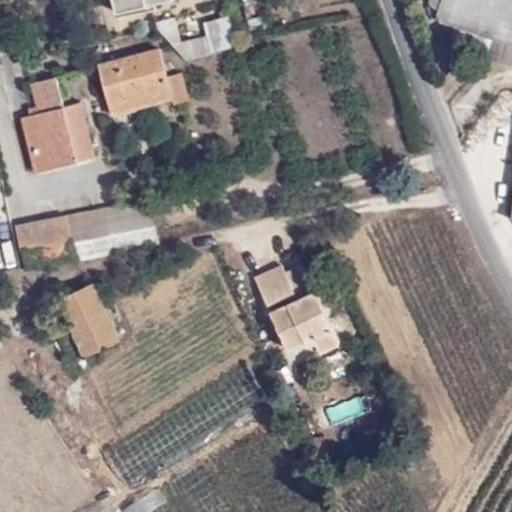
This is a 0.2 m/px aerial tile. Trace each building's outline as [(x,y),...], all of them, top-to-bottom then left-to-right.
[(114,0),(117,11),(163,0),(114,0)] [(462,27),(479,33),(511,45),(511,0),(441,0),(441,2),(437,12),(440,15),(441,19),(462,27)] [(158,24),(159,30),(187,60),(234,47),(227,18),(206,23),(207,29),(205,30),(207,36),(181,42),(176,20),(158,24)] [(462,27),(457,44),(474,50),(479,33),(462,27)] [(474,50),(511,63),(511,45),(479,33),(474,50)] [(160,48),(100,64),(110,104),(171,87),(168,76),(160,48)] [(190,99),(183,72),(168,76),(171,87),(174,98),(175,103),(190,99)] [(38,171),(76,160),(64,106),(57,76),(33,82),(41,113),(25,117),(38,171)] [(113,115),(174,98),(171,87),(110,104),(113,115)] [(76,160),(96,156),(83,102),(64,106),(76,160)] [(160,241),(151,199),(88,212),(97,254),(160,241)] [(23,250),(72,241),(76,259),(97,254),(88,212),(18,226),(23,250)] [(23,250),(27,269),(76,259),(72,241),(23,250)] [(301,300),(287,266),(259,278),(291,350),(309,342),(311,347),(319,343),(324,353),(343,344),(320,291),(301,300)] [(84,354),(118,339),(93,282),(58,299),(84,354)] [(0,511),(73,511),(84,505),(99,495),(5,353),(0,356),(0,511)] [(123,488),(264,399),(243,365),(101,454),(123,488)]
